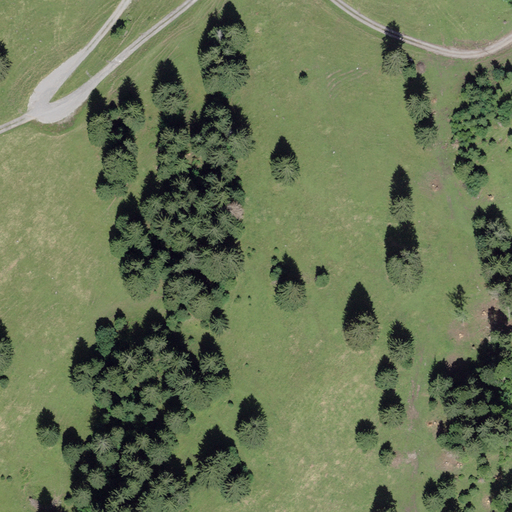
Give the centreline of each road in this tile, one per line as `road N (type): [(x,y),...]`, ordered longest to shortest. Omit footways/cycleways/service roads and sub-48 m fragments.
road 1 (track): [(35,113),(83,92),(194,0)]
road 2 (track): [(333,0),(425,48),(463,55),(511,34)]
road 3 (track): [(35,113),(122,0)]
